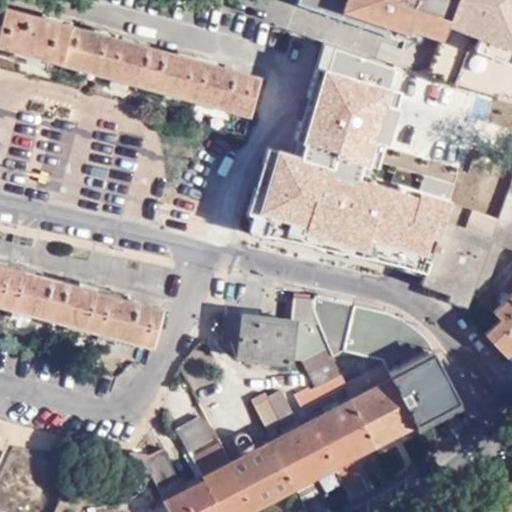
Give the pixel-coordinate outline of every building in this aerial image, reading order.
[(413,28),(443,38),(456,0),(296,0),(295,3),(407,40),(413,28)] [(511,99),(511,0),(456,0),(443,38),(430,75),(511,99)] [(6,6),(0,29),(0,45),(252,114),(261,77),(6,6)] [(396,66),(324,42),(291,153),(269,147),(250,214),(256,229),(402,261),(428,269),(445,218),(452,198),(401,183),(399,187),(373,179),(385,140),(389,141),(405,91),(390,86),(396,66)] [(498,218),(492,235),(473,288),(484,291),(500,243),(511,246),(511,179),(503,205),(498,218)] [(233,219),(237,192),(169,183),(165,211),(233,219)] [(449,290),(447,299),(468,304),(473,288),(492,235),(498,218),(474,210),(469,226),(445,218),(428,269),(424,282),(449,290)] [(0,300),(153,343),(164,305),(0,260),(0,300)] [(511,349),(511,291),(493,309),(499,316),(484,330),(508,353),(511,349)] [(297,296),(294,318),(322,322),(315,308),(307,298),(297,296)] [(353,304),(317,297),(317,299),(315,308),(350,320),(353,304)] [(317,299),(307,298),(315,308),(317,299)] [(392,312),(353,304),(350,320),(413,342),(415,347),(421,358),(433,352),(436,350),(429,339),(421,331),(407,319),(392,312)] [(240,310),(228,308),(224,337),(233,346),(244,354),(292,360),(293,356),(306,358),(313,370),(337,358),(335,352),(322,322),(294,318),(240,310)] [(322,322),(335,352),(342,348),(345,349),(350,320),(315,308),(322,322)] [(350,320),(345,349),(382,357),(386,363),(415,347),(413,342),(350,320)] [(458,400),(433,352),(421,358),(415,347),(386,363),(391,375),(417,422),(458,400)] [(337,358),(313,370),(321,385),(309,390),(307,386),(297,392),(303,405),(346,384),(348,381),(337,358)] [(365,390),(352,397),(376,444),(417,422),(391,375),(381,382),(378,377),(362,385),(365,390)] [(265,396),(253,402),(267,428),(295,413),(281,387),(265,396)] [(264,390),(250,397),(253,402),(265,396),(264,390)] [(326,411),(311,419),(336,465),(353,456),(376,444),(352,397),(341,402),(339,396),(324,404),(326,411)] [(200,418),(177,429),(189,451),(210,439),(200,418)] [(272,440),(296,485),(301,494),(316,486),(313,477),(319,475),(324,485),(331,487),(344,480),(336,465),(311,419),(302,424),(299,418),(282,426),(285,433),(272,440)] [(236,439),(243,455),(257,448),(249,434),(246,431),(243,431),(241,431),(237,433),(235,436),(236,439)] [(231,461),(254,507),(296,485),(272,440),(257,448),(243,455),(231,461)] [(192,457),(203,476),(231,461),(221,443),(192,457)] [(147,465),(152,472),(162,490),(180,481),(164,450),(149,458),(134,452),(125,477),(141,482),(144,474),(147,465)] [(360,473),(353,456),(336,465),(344,480),(360,473)] [(64,511),(85,462),(76,457),(53,509),(59,511),(64,511)] [(204,479),(222,511),(244,511),(254,507),(231,461),(203,476),(204,479)] [(97,469),(91,465),(87,471),(95,475),(97,469)] [(140,491),(128,496),(132,505),(151,497),(154,503),(159,511),(171,511),(164,499),(166,499),(162,490),(152,472),(148,477),(140,491)] [(164,499),(171,511),(222,511),(204,479),(166,499),(164,499)] [(511,511),(511,482),(480,511),(511,511)] [(132,511),(159,511),(154,503),(132,511)]
